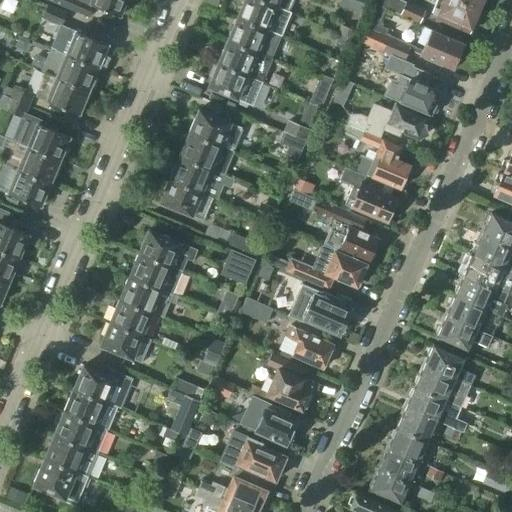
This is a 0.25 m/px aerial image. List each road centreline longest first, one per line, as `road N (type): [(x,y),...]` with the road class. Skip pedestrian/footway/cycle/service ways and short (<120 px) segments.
road 1 (residential): [(511,44),(306,511)]
road 2 (residential): [(0,429),(177,0)]
